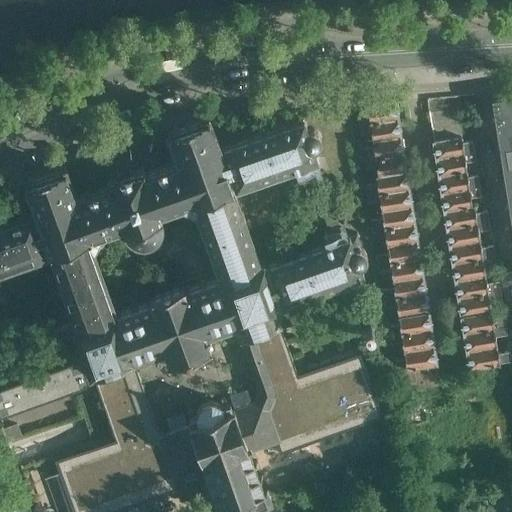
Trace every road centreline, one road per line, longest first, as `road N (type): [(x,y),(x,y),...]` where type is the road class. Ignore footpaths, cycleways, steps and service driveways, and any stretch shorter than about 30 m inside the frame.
road 1 (primary): [(0,158),(111,106),(225,75),(511,53)]
road 2 (primary): [(511,36),(160,66),(0,132)]
